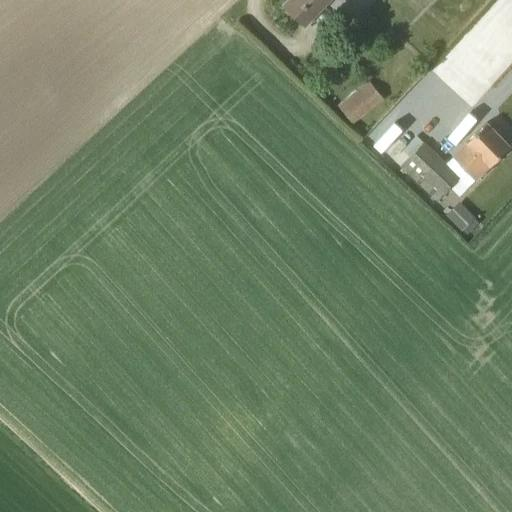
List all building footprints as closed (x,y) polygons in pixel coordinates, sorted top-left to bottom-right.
[(303,25),(327,0),(287,0),(282,5),(303,25)] [(511,0),(490,0),(443,56),(455,66),(473,45),(486,56),(472,73),(490,89),(511,62),(511,0)] [(351,123),(384,98),(369,79),(336,104),(351,123)] [(407,92),(360,138),(371,149),(376,145),(383,153),(406,131),(397,122),(416,102),(407,92)] [(476,180),(510,146),(485,121),(451,155),(452,156),(467,171),(476,180)] [(408,157),(398,167),(435,204),(460,178),(445,163),(424,141),(422,143),(408,157)] [(457,233),(467,222),(452,208),(442,220),(457,233)]
